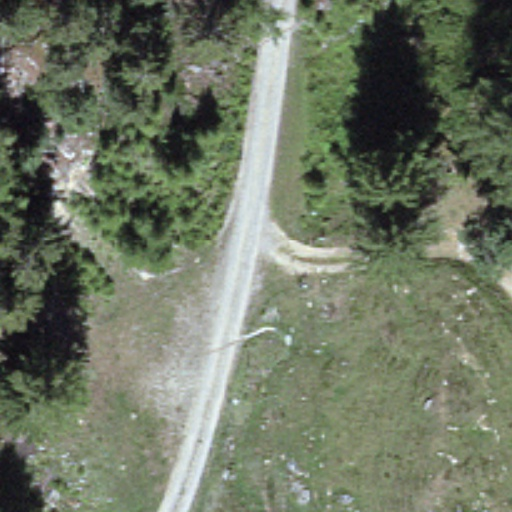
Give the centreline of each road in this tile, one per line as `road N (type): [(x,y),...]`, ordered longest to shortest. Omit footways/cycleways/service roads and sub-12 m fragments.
road 1 (track): [(172,511),(256,233),(261,0)]
road 2 (track): [(256,233),(323,250),(438,244),(493,257),(511,276)]
